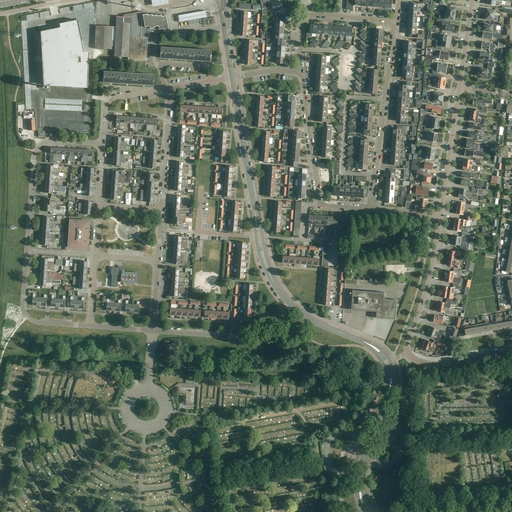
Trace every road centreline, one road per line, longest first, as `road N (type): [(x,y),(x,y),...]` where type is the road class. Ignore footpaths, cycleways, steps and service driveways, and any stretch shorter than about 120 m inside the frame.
road 1 (residential): [(370,209),(393,24),(310,15),(299,48)]
road 2 (tertiary): [(367,511),(360,470),(388,392),(387,364),(378,350),(292,306)]
road 3 (residential): [(370,209),(320,206),(301,72)]
road 4 (residential): [(26,250),(38,145),(101,145)]
road 5 (tertiary): [(259,237),(232,77)]
road 6 (residential): [(292,306),(256,338),(152,330)]
road 7 (residential): [(407,352),(440,218)]
road 8 (residential): [(440,218),(459,86)]
road 9 (residential): [(89,326),(26,316),(26,250)]
road 10 (residential): [(161,209),(166,88)]
